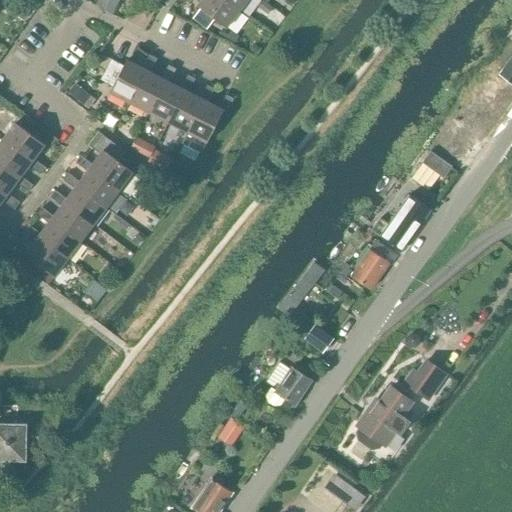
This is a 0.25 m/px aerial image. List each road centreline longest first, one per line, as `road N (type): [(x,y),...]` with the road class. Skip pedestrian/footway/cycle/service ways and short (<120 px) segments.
road 1 (unclassified): [(511,133),(368,331)]
road 2 (unclassified): [(242,511),(368,331)]
road 3 (residential): [(368,331),(511,224)]
road 4 (residential): [(83,11),(228,83)]
road 5 (residential): [(83,11),(30,82),(80,120)]
